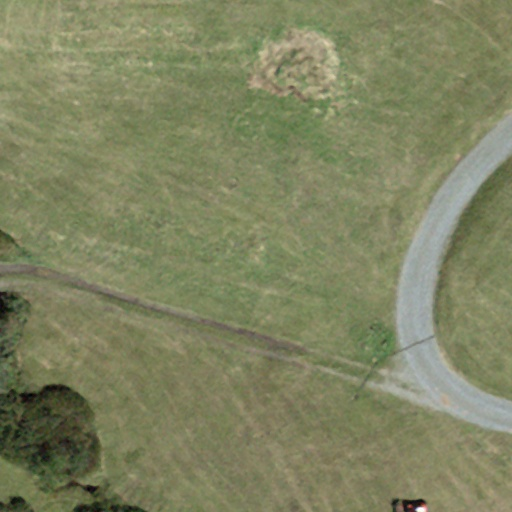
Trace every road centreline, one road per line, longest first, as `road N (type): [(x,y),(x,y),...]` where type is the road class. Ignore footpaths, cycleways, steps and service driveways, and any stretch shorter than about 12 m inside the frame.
road 1 (track): [(0,278),(21,272),(429,400)]
road 2 (track): [(511,418),(429,400),(411,304),(452,215),(511,139)]
